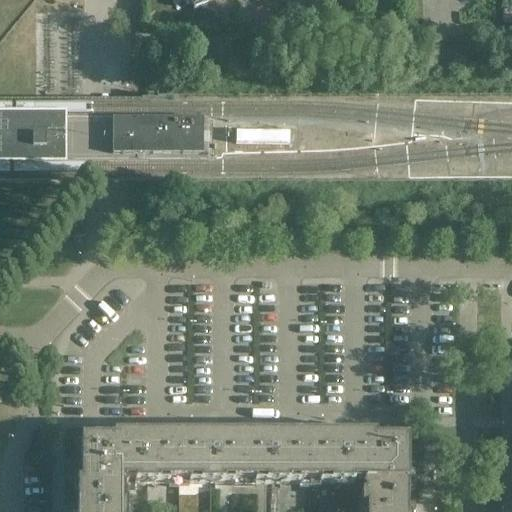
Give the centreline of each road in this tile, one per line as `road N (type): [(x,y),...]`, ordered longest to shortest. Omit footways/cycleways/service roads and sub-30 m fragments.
road 1 (residential): [(28,344),(95,285),(147,260),(511,264)]
road 2 (residential): [(11,511),(11,467),(32,412),(28,344)]
